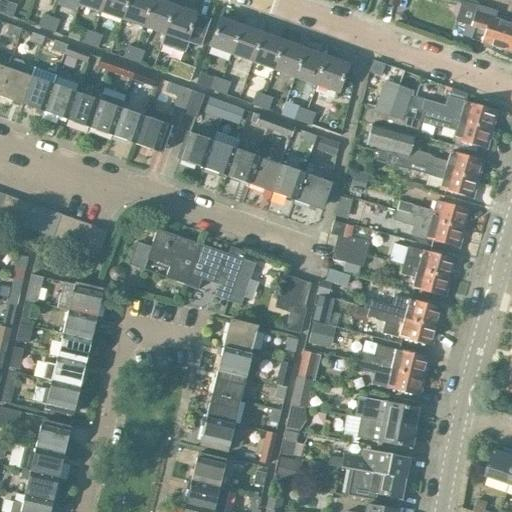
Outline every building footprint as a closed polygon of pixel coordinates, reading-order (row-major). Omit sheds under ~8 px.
[(80,0),(78,6),(100,13),(104,0),(80,0)] [(104,0),(100,13),(121,21),(128,0),(104,0)] [(128,0),(121,21),(142,28),(152,0),(128,0)] [(154,0),(152,0),(142,28),(164,36),(174,7),(154,0)] [(8,2),(3,14),(11,17),(16,5),(8,2)] [(474,28),(471,39),(511,53),(511,52),(511,24),(495,19),(497,13),(478,6),(471,27),(474,28)] [(174,7),(164,36),(186,43),(187,40),(195,43),(199,30),(191,28),(196,14),(174,7)] [(42,14),(37,26),(46,29),(50,17),(42,14)] [(50,17),(46,29),(54,32),(59,20),(50,17)] [(231,55),(241,26),(219,19),(209,48),(231,55)] [(21,29),(8,25),(6,33),(18,38),(21,29)] [(231,55),(252,63),(262,34),(241,26),(231,55)] [(84,29),(80,42),(89,45),(93,32),(84,29)] [(93,32),(89,45),(97,48),(102,35),(93,32)] [(43,37),(31,33),(28,42),(41,46),(43,37)] [(252,63),(273,71),(284,42),(262,34),(252,63)] [(65,54),(68,46),(54,41),(48,57),(60,62),(63,54),(65,54)] [(273,71),(294,78),(305,49),(284,42),(273,71)] [(127,45),(122,57),(131,60),(135,48),(127,45)] [(89,54),(68,46),(65,54),(86,62),(89,54)] [(135,48),(131,60),(140,63),(144,51),(135,48)] [(326,57),(305,49),(294,78),(316,86),(326,57)] [(348,65),(326,57),(316,86),(338,94),(348,65)] [(110,72),(113,63),(99,58),(96,66),(110,72)] [(134,70),(113,63),(110,72),(130,79),(134,70)] [(0,94),(9,70),(0,66),(0,94)] [(31,78),(9,70),(0,94),(0,96),(22,104),(31,78)] [(134,70),(131,78),(141,82),(154,87),(157,78),(145,74),(134,70)] [(218,92),(222,80),(213,76),(208,89),(218,92)] [(22,104),(45,112),(54,86),(31,78),(22,104)] [(230,82),(222,80),(218,92),(225,95),(226,93),(239,98),(242,89),(229,85),(230,82)] [(402,118),(406,106),(412,90),(386,81),(376,107),(402,118)] [(171,109),(184,114),(192,91),(167,82),(164,92),(176,96),(171,109)] [(45,112),(67,120),(76,94),(54,86),(45,112)] [(203,95),(192,91),(184,114),(195,118),(203,95)] [(260,107),(264,95),(255,92),(251,104),(260,107)] [(67,120),(90,128),(99,102),(76,94),(67,120)] [(90,128),(113,137),(122,110),(124,103),(102,95),(99,102),(90,128)] [(272,98),(264,95),(260,107),(268,110),(272,98)] [(224,112),(227,104),(213,99),(210,107),(224,112)] [(427,103),(425,111),(489,129),(494,112),(449,99),(447,108),(427,103)] [(248,112),(227,104),(224,112),(245,120),(248,112)] [(425,111),(406,106),(402,118),(376,107),(367,104),(363,119),(415,134),(418,120),(421,119),(456,129),(453,140),(483,148),(489,129),(425,111)] [(294,119),(303,123),(307,111),(298,108),(294,119)] [(147,109),(144,118),(135,144),(158,153),(171,117),(147,109)] [(113,137),(135,144),(144,118),(122,110),(113,137)] [(307,111),(303,123),(310,125),(314,114),(307,111)] [(269,130),(272,120),(253,113),(250,122),(255,123),(254,125),(269,130)] [(357,141),(387,149),(386,152),(475,178),(480,161),(450,152),(447,162),(432,158),(429,153),(411,148),(415,134),(363,119),(357,141)] [(293,128),(272,120),(269,130),(290,138),(293,128)] [(214,143),(204,169),(227,177),(236,151),(234,150),(238,140),(217,132),(214,143)] [(301,140),(313,145),(316,136),(304,132),(301,140)] [(180,161),(204,169),(214,143),(189,134),(180,161)] [(227,177),(249,185),(259,159),(257,158),(258,152),(252,150),(254,143),(238,138),(234,150),(236,151),(227,177)] [(320,138),(317,147),(335,154),(338,144),(320,138)] [(385,161),(395,164),(443,178),(440,189),(469,197),(475,178),(386,152),(385,153),(387,154),(385,161)] [(249,185),(272,193),(281,166),(259,159),(249,185)] [(272,193),(295,201),(304,174),(281,166),(272,193)] [(327,183),(304,174),(295,201),(318,209),(327,183)] [(0,217),(0,218),(10,222),(19,199),(7,195),(0,217)] [(10,222),(21,226),(29,203),(19,199),(10,222)] [(396,209),(460,228),(466,209),(437,201),(434,212),(399,202),(396,209)] [(21,226),(32,230),(40,207),(29,203),(21,226)] [(32,230),(43,234),(51,210),(40,207),(32,230)] [(394,218),(413,224),(410,233),(455,247),(460,228),(396,209),(394,218)] [(43,234),(54,237),(62,214),(51,210),(43,234)] [(54,237),(65,241),(72,218),(62,214),(54,237)] [(65,241),(75,245),(84,222),(72,218),(65,241)] [(75,245),(87,249),(95,226),(84,222),(75,245)] [(107,230),(95,226),(87,249),(98,253),(107,230)] [(164,278),(185,286),(200,245),(156,230),(150,248),(135,242),(127,265),(144,270),(147,260),(168,267),(164,278)] [(338,234),(335,246),(365,254),(369,242),(338,234)] [(212,295),(228,301),(245,253),(230,248),(227,255),(200,245),(185,286),(197,290),(201,279),(216,285),(212,295)] [(404,257),(402,265),(447,277),(452,258),(423,249),(408,245),(404,257)] [(362,266),(365,254),(335,246),(331,258),(344,261),(342,272),(357,276),(360,266),(362,266)] [(15,267),(12,279),(21,282),(24,270),(27,258),(17,255),(14,267),(15,267)] [(447,277),(402,265),(400,273),(414,278),(412,287),(441,296),(447,277)] [(319,279),(315,294),(327,297),(331,283),(346,288),(350,275),(327,269),(324,280),(319,279)] [(31,274),(25,300),(34,302),(37,303),(42,277),(31,274)] [(284,276),(273,308),(286,313),(289,305),(297,280),(284,276)] [(12,279),(6,303),(16,305),(21,282),(12,279)] [(288,313),(284,332),(299,335),(309,285),(297,280),(289,305),(286,313),(288,313)] [(57,308),(68,310),(95,317),(101,293),(73,287),(74,284),(63,282),(57,308)] [(316,295),(310,320),(323,322),(329,298),(316,295)] [(370,299),(368,308),(433,325),(438,307),(393,295),(390,305),(370,299)] [(28,325),(34,302),(25,300),(19,323),(28,325)] [(10,328),(16,305),(6,303),(1,326),(10,328)] [(366,316),(383,321),(381,334),(398,338),(398,337),(428,345),(433,325),(368,308),(366,316)] [(90,340),(95,317),(68,310),(62,334),(90,340)] [(19,324),(15,341),(28,343),(31,326),(19,324)] [(223,348),(250,355),(256,331),(229,324),(223,348)] [(0,350),(5,352),(10,329),(0,326),(0,350)] [(62,334),(56,357),(84,364),(90,340),(62,334)] [(296,340),(287,338),(284,350),(294,352),(296,340)] [(355,360),(420,376),(425,357),(375,345),(373,355),(357,351),(355,360)] [(14,347),(9,367),(18,369),(23,349),(14,347)] [(223,348),(217,371),(245,378),(250,379),(254,376),(256,369),(254,364),(248,363),(250,355),(223,348)] [(302,352),(296,378),(308,381),(314,355),(302,352)] [(78,387),(84,364),(56,357),(54,366),(46,365),(43,379),(51,381),(78,387)] [(415,395),(420,376),(355,360),(353,368),(387,377),(385,387),(415,395)] [(276,385),(276,386),(285,388),(291,363),(280,361),(275,385),(276,385)] [(217,371),(211,394),(239,401),(245,378),(217,371)] [(296,378),(290,403),(306,406),(312,382),(308,381),(296,378)] [(45,389),(41,403),(45,404),(45,405),(43,411),(68,416),(69,411),(72,412),(78,387),(51,381),(49,390),(45,389)] [(285,388),(276,386),(273,399),(283,401),(285,388)] [(211,394),(206,417),(233,424),(239,401),(211,394)] [(363,397),(359,416),(362,417),(403,425),(412,427),(415,408),(384,401),(363,397)] [(306,408),(306,406),(290,403),(284,429),(298,432),(304,420),(304,408),(306,408)] [(0,406),(0,439),(3,440),(6,420),(18,423),(20,412),(0,406)] [(268,421),(277,423),(280,410),(271,408),(268,421)] [(233,424),(206,417),(199,442),(233,451),(237,449),(240,447),(242,440),(240,436),(237,434),(231,433),(233,424)] [(375,446),(380,447),(381,442),(408,447),(412,427),(403,425),(362,417),(358,437),(376,441),(375,446)] [(35,447),(62,453),(68,430),(41,424),(35,447)] [(284,430),(279,453),(292,456),(297,433),(284,430)] [(265,431),(258,461),(268,464),(275,433),(265,431)] [(62,453),(35,447),(27,445),(25,447),(20,467),(22,469),(21,469),(56,478),(62,453)] [(327,459),(326,463),(353,469),(402,478),(406,459),(379,453),(380,447),(375,446),(374,452),(365,451),(363,461),(344,457),(343,461),(327,459)] [(509,484),(511,476),(511,450),(505,448),(503,453),(495,450),(486,476),(509,484)] [(197,457),(191,481),(217,488),(223,463),(197,457)] [(279,457),(274,478),(292,482),(297,461),(279,457)] [(51,501),(56,478),(21,469),(19,477),(28,479),(24,494),(51,501)] [(351,479),(348,495),(375,499),(376,494),(398,498),(402,478),(353,469),(351,479)] [(252,485),(263,487),(266,473),(255,471),(252,485)] [(191,481),(185,504),(212,511),(217,511),(223,511),(229,490),(217,488),(191,481)] [(48,511),(51,501),(24,494),(22,503),(12,501),(9,511),(48,511)] [(248,509),(257,511),(260,497),(251,495),(248,509)] [(269,495),(266,506),(280,509),(282,498),(269,495)] [(473,511),(500,511),(501,510),(500,511),(489,511),(484,510),(487,503),(478,500),(473,511)]
